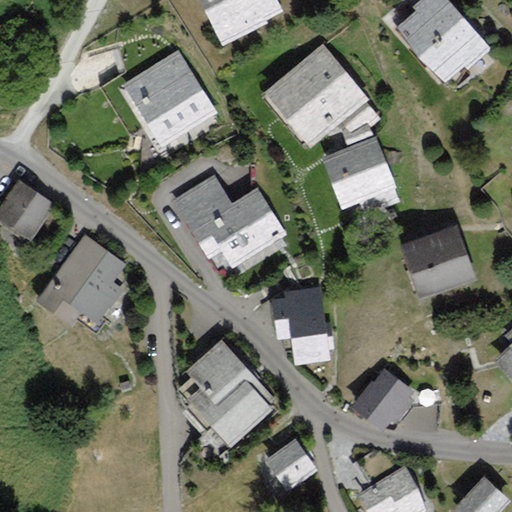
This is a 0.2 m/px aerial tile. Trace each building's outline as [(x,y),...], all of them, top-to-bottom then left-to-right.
[(194,0),(215,45),(278,13),(271,0),(194,0)] [(484,49),(441,0),(423,0),(398,22),(448,80),(484,49)] [(362,102),(317,48),(256,97),(300,152),(362,102)] [(211,122),(175,56),(121,85),(156,151),(211,122)] [(390,187),(373,141),(316,162),(333,208),(390,187)] [(225,205),(211,179),(170,202),(199,259),(209,254),(219,274),(280,240),(252,192),(225,205)] [(48,207),(11,181),(0,196),(0,228),(21,244),(48,207)] [(467,279),(450,229),(389,249),(406,299),(467,279)] [(122,266),(82,238),(25,301),(61,328),(72,316),(90,328),(121,293),(109,285),(122,266)] [(280,301),(267,303),(270,340),(282,339),(286,367),(322,363),(321,352),(329,351),(328,324),(317,325),(314,291),(279,294),(280,301)] [(511,338),(487,362),(511,391),(511,338)] [(275,405),(217,340),(174,374),(188,391),(174,402),(217,448),(275,405)] [(409,397),(378,373),(343,412),(370,431),(380,420),(387,425),(409,397)] [(256,460),(276,494),(308,476),(289,442),(256,460)] [(419,511),(400,470),(347,493),(357,511),(419,511)] [(442,511),(492,511),(501,504),(477,478),(442,511)]
